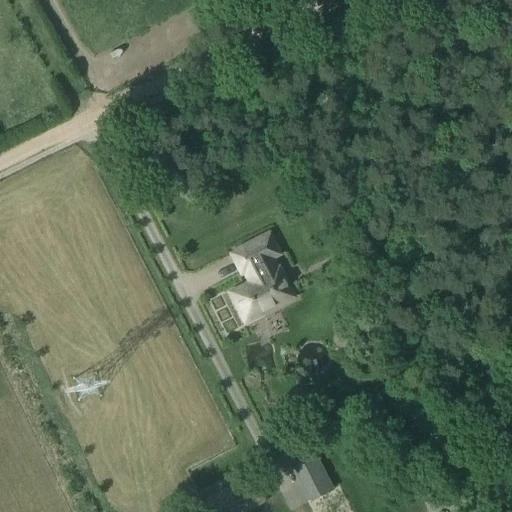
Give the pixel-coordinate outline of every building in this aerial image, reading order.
[(248,286),(230,295),(244,323),(292,299),(278,270),(277,271),(271,260),(279,256),(269,235),(237,252),(247,273),(248,272),(254,284),(248,287),(248,286)] [(271,343),(284,338),(278,321),(265,325),(271,343)] [(323,465),(303,474),(317,504),(337,495),(323,465)] [(454,503),(440,473),(429,479),(443,507),(443,508),(454,503)] [(250,478),(218,492),(227,511),(233,511),(261,499),(250,478)]
